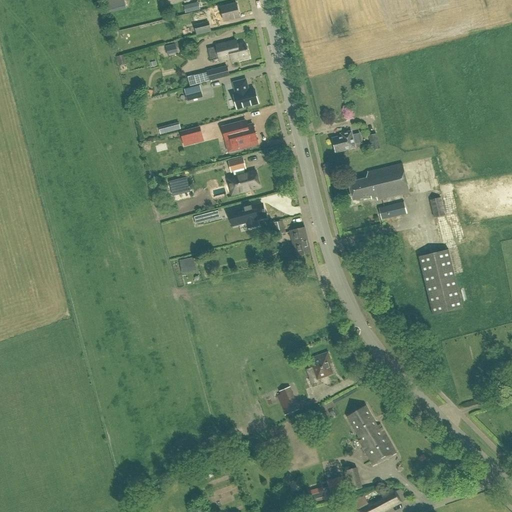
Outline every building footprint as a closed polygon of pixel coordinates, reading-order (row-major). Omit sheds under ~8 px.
[(224,22),(240,18),(237,3),(221,7),(222,12),(214,14),(216,21),(224,19),(224,22)] [(191,4),(184,6),(186,13),(193,12),(191,4)] [(209,21),(194,25),(197,35),(212,32),(209,21)] [(232,63),(250,59),(247,45),(244,46),(244,43),(237,45),(237,41),(216,46),(216,47),(208,49),(210,60),(219,57),(219,60),(230,57),(232,63)] [(210,81),(230,76),(227,66),(207,72),(210,81)] [(246,80),(233,83),(236,95),(234,96),(237,109),(258,104),(255,90),(248,92),(247,87),(248,87),(246,80)] [(200,86),(184,90),(187,101),(203,97),(200,86)] [(257,142),(253,125),(246,126),(245,122),(246,122),(246,121),(222,127),(226,141),(231,140),(233,147),(234,150),(249,146),(248,144),(257,142)] [(167,126),(160,128),(162,135),(169,133),(167,126)] [(181,133),(183,140),(185,145),(203,141),(202,135),(200,128),(181,133)] [(343,137),(334,139),(338,153),(356,148),(355,144),(363,142),(361,134),(353,136),(352,133),(342,136),(343,137)] [(380,149),(377,134),(369,136),(372,151),(380,149)] [(212,153),(212,162),(221,163),(221,153),(212,153)] [(232,195),(238,193),(261,188),(256,171),(245,174),(244,169),(245,169),(243,159),(229,162),(232,172),(234,172),(235,177),(228,179),(230,185),(232,195)] [(368,179),(351,183),(355,202),(372,197),(373,201),(378,200),(379,202),(411,194),(403,165),(370,173),(368,179)] [(186,176),(169,181),(172,191),(189,186),(186,176)] [(445,215),(441,197),(430,200),(434,218),(445,215)] [(404,202),(379,208),(382,219),(407,213),(404,202)] [(233,226),(240,225),(246,223),(248,229),(258,226),(256,220),(266,218),(264,212),(265,212),(265,209),(264,210),(262,204),(252,207),(251,205),(244,207),(244,209),(229,213),(231,220),(233,226)] [(194,217),(196,225),(216,219),(214,212),(194,217)] [(286,232),(283,220),(272,223),(275,235),(286,232)] [(311,253),(305,228),(290,231),(296,256),(311,253)] [(464,307),(449,249),(419,257),(435,315),(464,307)] [(195,267),(194,258),(180,260),(181,269),(195,267)] [(311,368),(306,370),(313,387),(322,384),(320,378),(333,373),(329,364),(332,363),(328,353),(308,360),(311,368)] [(290,387),(279,391),(288,414),(299,409),(290,387)] [(378,427),(366,406),(347,417),(359,437),(358,438),(373,466),(396,453),(380,425),(378,427)] [(363,488),(357,467),(344,471),(350,491),(363,488)] [(402,502),(406,500),(400,489),(394,492),(392,488),(386,492),(381,494),(382,497),(358,509),(359,511),(383,511),(402,502)]
